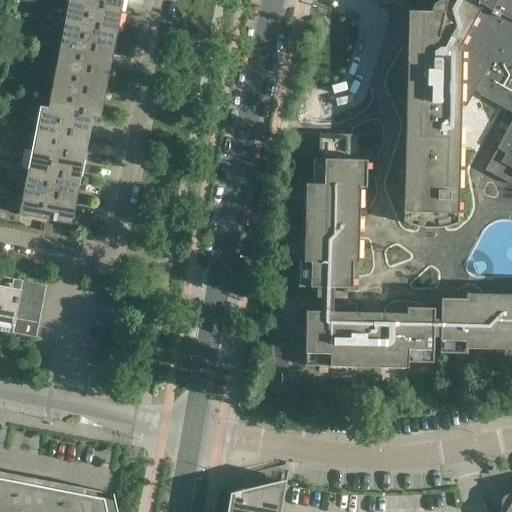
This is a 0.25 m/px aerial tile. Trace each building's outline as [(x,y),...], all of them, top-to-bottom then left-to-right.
[(124,0),(74,0),(73,5),(122,14),(124,0)] [(511,0),(446,0),(446,2),(443,1),(441,2),(438,3),(436,4),(434,6),(433,7),(433,8),(432,10),(432,11),(432,12),(408,12),(403,223),(408,225),(410,226),(415,227),(422,229),(427,229),(429,229),(434,229),(437,229),(441,229),(444,228),(451,227),(458,224),(461,105),(464,105),(473,89),(481,93),(479,96),(511,113),(511,119),(484,171),(511,185),(511,0)] [(122,14),(73,5),(69,26),(117,35),(122,14)] [(20,27),(43,27),(43,16),(20,15),(20,27)] [(117,35),(69,26),(65,47),(113,57),(117,35)] [(113,57),(65,47),(61,69),(109,78),(113,57)] [(61,69),(57,90),(105,99),(109,78),(61,69)] [(53,111),(93,119),(101,121),(105,99),(57,90),(53,111)] [(53,111),(45,110),(41,131),(88,140),(93,119),(53,111)] [(88,140),(41,131),(36,153),(84,161),(88,140)] [(359,264),(361,189),(367,189),(367,164),(373,164),(373,149),(358,148),(358,136),(319,135),(318,160),(312,159),(312,185),(306,184),(304,260),(299,260),(298,288),(353,289),(353,264),(359,264)] [(32,174),(80,183),(84,161),(36,153),(32,174)] [(76,205),(80,183),(32,174),(28,195),(76,205)] [(72,227),(76,205),(28,195),(24,217),(72,227)] [(0,325),(13,328),(14,322),(17,309),(19,296),(22,282),(14,280),(12,291),(0,288),(0,325)] [(19,296),(44,301),(47,287),(22,282),(19,296)] [(466,300),(441,299),(440,354),(467,355),(467,349),(511,350),(511,295),(466,294),(466,300)] [(42,313),(44,301),(19,296),(17,309),(42,313)] [(433,364),(435,309),(407,308),(407,314),(306,312),(305,367),(408,369),(408,363),(433,364)] [(40,327),(42,313),(17,309),(14,322),(40,327)] [(37,340),(40,327),(14,322),(13,328),(11,336),(37,340)] [(288,378),(288,345),(272,344),(270,395),(296,395),(296,378),(288,378)] [(272,480),(287,478),(286,465),(270,467),(272,480)] [(0,511),(117,511),(114,495),(113,495),(114,501),(0,479),(0,511)] [(281,511),(287,481),(233,493),(230,511),(281,511)]
